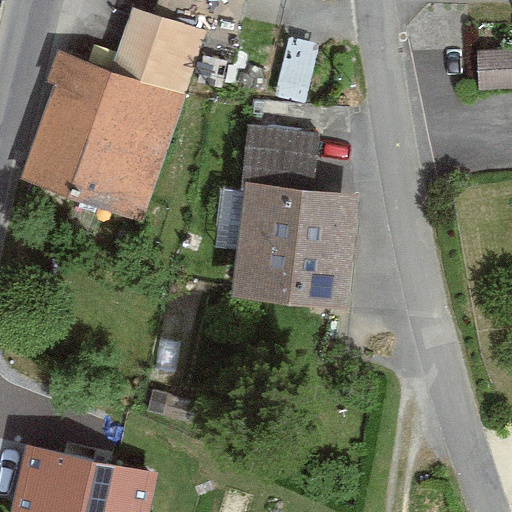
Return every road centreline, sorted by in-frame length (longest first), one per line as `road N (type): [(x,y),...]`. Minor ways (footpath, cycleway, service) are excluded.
road 1 (residential): [(501,511),(454,405),(389,0)]
road 2 (tertiary): [(0,163),(37,0)]
road 3 (unknown): [(454,405),(421,451),(403,511)]
